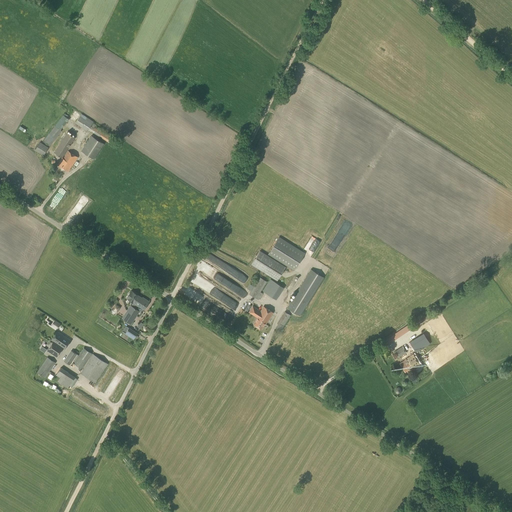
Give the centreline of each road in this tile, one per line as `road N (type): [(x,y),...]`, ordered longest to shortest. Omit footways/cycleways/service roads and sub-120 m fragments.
road 1 (unclassified): [(507,511),(172,299)]
road 2 (track): [(322,0),(172,299)]
road 3 (unclassified): [(172,299),(0,188)]
road 4 (unclassified): [(106,428),(172,299)]
